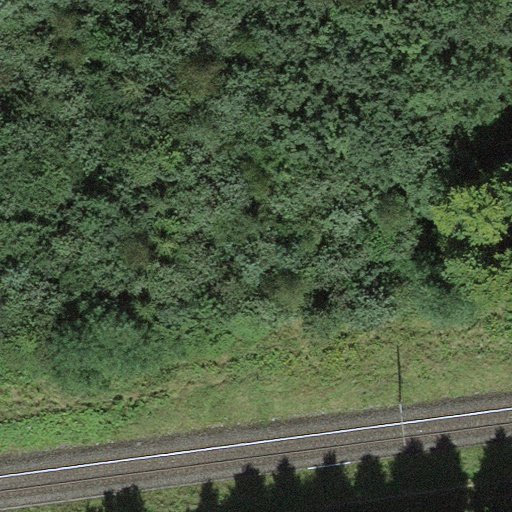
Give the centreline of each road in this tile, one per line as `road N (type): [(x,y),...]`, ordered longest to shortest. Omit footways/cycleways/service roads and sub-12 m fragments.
road 1 (track): [(511,362),(0,431)]
road 2 (track): [(384,511),(511,492)]
